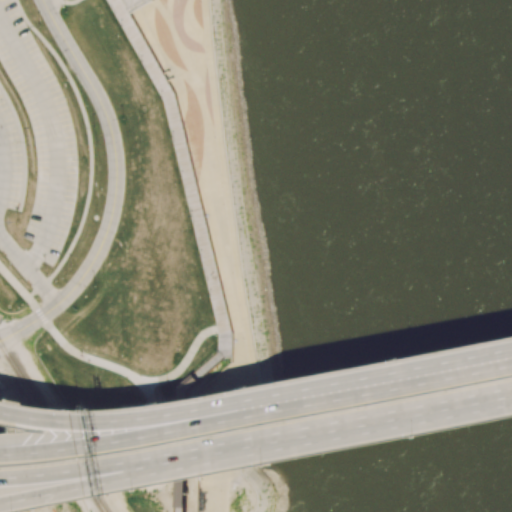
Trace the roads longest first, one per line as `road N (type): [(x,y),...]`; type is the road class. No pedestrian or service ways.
road 1 (tertiary): [(41,0),(103,108),(116,187),(106,233),(81,278),(46,313),(0,340)]
road 2 (motorway): [(310,401),(137,424),(0,406)]
road 3 (motorway): [(196,460),(500,398)]
road 4 (motorway): [(0,507),(196,460)]
road 5 (motorway): [(491,363),(310,401)]
